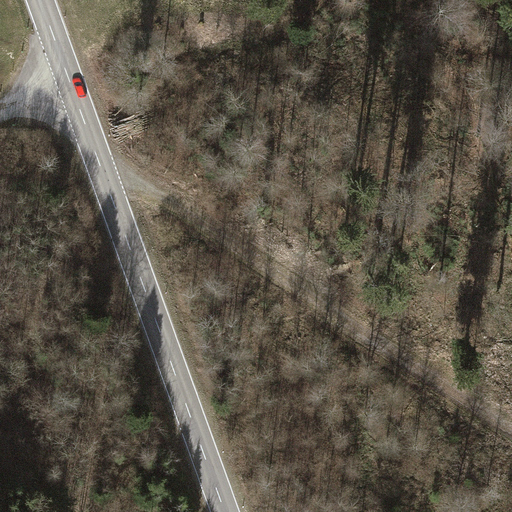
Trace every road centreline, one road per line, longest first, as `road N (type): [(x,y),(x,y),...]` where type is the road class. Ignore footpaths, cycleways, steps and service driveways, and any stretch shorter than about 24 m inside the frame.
road 1 (tertiary): [(223,511),(40,0)]
road 2 (track): [(106,175),(360,323),(511,430)]
